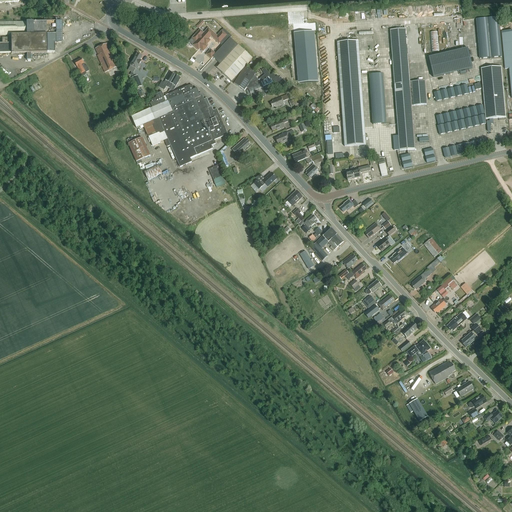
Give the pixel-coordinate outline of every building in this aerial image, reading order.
[(258,0),(228,0),(217,1),(218,9),(259,6),(258,0)] [(498,17),(487,18),(491,58),(502,57),(498,17)] [(59,21),(49,21),(48,21),(48,18),(43,19),(43,21),(15,22),(15,21),(0,21),(0,38),(1,38),(1,44),(0,44),(0,53),(12,53),(12,54),(26,53),(26,60),(30,60),(30,53),(54,52),(53,46),(56,46),(56,44),(61,43),(60,21),(59,21)] [(487,18),(476,19),(480,59),(491,58),(487,18)] [(412,106),(410,82),(405,29),(390,30),(390,33),(389,33),(389,40),(391,40),(400,151),(415,150),(412,106)] [(511,98),(511,97),(511,29),(501,30),(505,69),(509,68),(511,98)] [(223,30),(222,31),(217,37),(211,32),(208,35),(205,32),(204,34),(200,30),(188,43),(198,52),(200,50),(203,53),(208,48),(206,47),(211,42),(209,40),(211,37),(219,44),(220,44),(227,36),(228,34),(223,30)] [(314,32),(295,33),(299,83),(318,81),(314,32)] [(438,33),(429,33),(431,53),(439,52),(438,33)] [(221,65),(238,45),(230,39),(232,37),(228,34),(227,36),(220,44),(223,47),(216,54),(211,50),(207,55),(212,60),(213,58),(221,65)] [(337,42),(343,128),(344,147),(366,145),(358,40),(337,42)] [(105,73),(118,67),(108,43),(96,48),(99,55),(98,55),(105,73)] [(246,67),(253,60),(238,46),(238,45),(221,65),(217,69),(232,82),(246,67)] [(429,58),(433,78),(472,68),(468,49),(429,58)] [(140,60),(143,56),(138,53),(131,65),(132,65),(129,70),(132,72),(130,74),(133,76),(134,73),(133,73),(136,68),(139,64),(139,65),(142,61),(140,60)] [(86,66),(84,63),(82,58),(75,62),(77,67),(78,67),(82,74),(83,76),(87,74),(86,73),(90,71),(87,65),(86,66)] [(252,80),(255,76),(256,74),(246,67),(232,82),(234,85),(245,91),(247,88),(252,80)] [(502,67),(482,68),(486,120),(506,118),(502,67)] [(261,80),(259,81),(260,81),(260,82),(261,83),(271,75),(265,68),(262,70),(262,71),(265,75),(260,79),(261,80)] [(174,90),(180,79),(179,79),(180,77),(171,72),(171,74),(170,73),(164,83),(162,81),(159,87),(165,91),(167,87),(171,89),(171,90),(172,91),(173,90),(174,90)] [(249,90),(247,92),(248,96),(251,95),(252,97),(259,94),(261,93),(265,91),(266,93),(266,92),(280,86),(282,85),(284,84),(285,84),(286,83),(284,79),(282,79),(281,77),(278,78),(278,77),(275,78),(273,73),(271,75),(261,83),(262,84),(249,90)] [(383,74),(369,75),(373,124),(387,123),(383,74)] [(141,83),(137,75),(131,78),(135,86),(141,83)] [(252,80),(247,88),(249,90),(262,84),(261,83),(260,82),(260,81),(259,81),(255,76),(252,80)] [(412,106),(414,106),(427,105),(425,81),(410,82),(412,106)] [(168,140),(170,146),(180,168),(192,163),(190,159),(213,149),(211,146),(216,144),(214,141),(223,137),(228,135),(217,110),(213,111),(212,107),(211,108),(207,99),(204,100),(201,93),(200,94),(197,88),(194,89),(192,84),(167,96),(169,101),(166,102),(161,92),(155,95),(156,98),(151,100),(152,103),(150,103),(152,108),(132,118),(136,128),(143,125),(152,146),(165,141),(168,140)] [(284,101),(289,99),(287,95),(273,100),(273,102),(271,102),(273,107),(275,106),(275,108),(285,104),(284,101)] [(485,114),(483,105),(477,107),(479,116),(485,114)] [(478,116),(476,107),(470,108),(472,117),(478,116)] [(486,124),(484,115),(478,116),(480,125),(486,124)] [(479,125),(477,117),(471,118),(473,127),(479,125)] [(473,127),(470,118),(464,120),(466,128),(473,127)] [(283,124),(288,122),(287,120),(282,122),(282,121),(270,126),(273,131),(277,130),(277,131),(285,128),(283,124)] [(466,129),(464,120),(458,121),(460,130),(466,129)] [(459,130),(457,121),(451,123),(453,132),(459,130)] [(452,132),(450,123),(444,125),(446,133),(452,132)] [(445,134),(443,125),(437,126),(439,135),(445,134)] [(291,142),(290,140),(289,136),(294,134),(292,131),(287,133),(279,136),(279,137),(276,139),(278,144),(283,142),(284,143),(287,142),(288,143),(291,142)] [(136,162),(141,160),(150,156),(142,138),(133,142),(130,143),(128,144),(136,162)] [(249,143),(250,142),(247,139),(246,140),(245,139),(233,150),(238,156),(250,145),(249,143)] [(463,144),(465,153),(471,152),(469,143),(463,144)] [(456,146),(458,155),(464,153),(462,145),(456,146)] [(449,148),(451,156),(458,155),(455,146),(449,148)] [(432,148),(424,150),(425,157),(434,155),(432,148)] [(451,157),(449,148),(442,149),(445,158),(451,157)] [(295,163),(309,157),(306,150),(292,156),(295,163)] [(219,154),(224,168),(229,166),(223,151),(219,154)] [(322,161),(319,154),(309,158),(305,160),(309,165),(312,162),(314,165),(321,162),(323,171),(322,172),(323,174),(325,172),(324,171),(325,171),(324,161),(322,161)] [(409,154),(401,156),(402,162),(411,160),(409,154)] [(434,155),(425,157),(427,163),(435,161),(434,155)] [(145,168),(142,163),(141,160),(136,162),(138,165),(139,165),(141,170),(145,168)] [(411,161),(402,163),(404,169),(413,167),(411,161)] [(385,163),(379,165),(382,176),(388,175),(387,172),(385,163)] [(148,180),(151,179),(162,174),(157,165),(143,171),(148,180)] [(214,180),(223,177),(218,165),(209,169),(214,180)] [(312,177),(319,170),(313,165),(306,172),(308,173),(306,174),(309,177),(310,176),(312,177)] [(369,166),(368,166),(359,168),(359,170),(354,172),(352,167),(350,167),(351,172),(346,174),(348,181),(361,178),(360,173),(371,171),(369,166)] [(268,187),(277,179),(272,173),(260,183),(258,180),(254,184),(259,190),(265,184),(268,187)] [(217,188),(226,184),(223,177),(214,180),(217,188)] [(293,206),(302,197),(296,191),(287,200),(293,206)] [(354,199),(353,198),(350,201),(354,206),(355,208),(361,203),(357,197),(354,199)] [(370,199),(363,204),(367,209),(374,204),(370,199)] [(348,211),(354,206),(350,201),(349,200),(344,205),(340,208),(344,213),(347,210),(348,211)] [(297,208),(293,213),(295,216),(296,216),(299,219),(301,222),(304,219),(298,213),(300,211),(297,208)] [(314,221),(316,219),(313,215),(304,223),(306,225),(301,229),(306,234),(312,228),(311,227),(315,224),(314,223),(315,222),(314,221)] [(387,221),(382,226),(385,230),(391,225),(387,221)] [(371,238),(381,229),(375,223),(365,232),(366,233),(365,234),(368,237),(369,236),(371,238)] [(389,236),(395,231),(392,227),(386,232),(389,236)] [(413,228),(408,233),(412,238),(420,231),(419,229),(416,232),(413,228)] [(332,229),(317,243),(322,249),(328,243),(332,247),(330,248),(334,252),(335,250),(344,242),(332,229)] [(377,245),(381,251),(390,245),(387,241),(389,239),(387,237),(385,239),(377,245)] [(434,258),(442,251),(432,238),(423,245),(434,258)] [(322,262),(328,256),(316,243),(311,248),(316,253),(315,254),(322,262)] [(397,261),(397,262),(407,254),(403,248),(393,256),(393,257),(390,259),(394,264),(397,261)] [(309,269),(314,266),(306,251),(301,254),(309,269)] [(356,261),(358,260),(354,256),(353,257),(352,256),(343,263),(349,270),(357,262),(356,261)] [(363,273),(367,269),(363,265),(352,273),(354,275),(357,279),(363,273)] [(345,270),(338,277),(340,280),(348,274),(345,270)] [(413,285),(412,286),(415,289),(416,288),(417,289),(425,282),(424,280),(432,274),(428,270),(420,276),(421,276),(412,284),(413,285)] [(450,278),(441,286),(443,289),(448,285),(449,286),(453,290),(457,286),(453,281),(452,281),(450,278)] [(349,284),(355,292),(360,288),(358,286),(359,285),(355,280),(349,284)] [(372,294),(381,286),(377,281),(368,288),(369,289),(367,291),(367,292),(368,293),(369,294),(371,292),(372,294)] [(472,291),(466,283),(461,288),(467,295),(472,291)] [(440,287),(436,290),(438,292),(443,298),(447,294),(445,290),(443,289),(441,286),(440,287)] [(370,295),(365,300),(371,307),(376,302),(370,295)] [(383,311),(395,301),(390,296),(379,305),(383,311)] [(432,309),(431,310),(435,313),(436,313),(436,312),(437,313),(438,313),(446,305),(448,303),(445,300),(445,299),(443,301),(441,300),(433,307),(434,308),(432,309)] [(371,316),(378,310),(375,306),(368,311),(371,316)] [(404,317),(407,315),(403,310),(393,318),(393,317),(388,321),(383,325),(386,328),(391,324),(393,323),(395,320),(397,323),(398,323),(404,318),(404,317)] [(462,312),(455,318),(450,323),(450,324),(449,325),(449,326),(448,327),(451,330),(453,329),(454,330),(467,318),(462,312)] [(374,318),(378,323),(385,318),(381,313),(374,318)] [(476,314),(470,320),(474,325),(481,319),(476,314)] [(413,322),(402,333),(407,338),(418,327),(413,322)] [(473,331),(472,332),(463,340),(464,341),(462,343),(465,346),(467,345),(468,346),(477,338),(475,336),(482,331),(478,326),(476,324),(471,329),(473,331)] [(408,341),(399,348),(402,352),(411,345),(408,341)] [(411,357),(414,355),(417,353),(420,356),(422,354),(422,355),(428,350),(428,351),(431,349),(428,345),(428,346),(424,341),(417,347),(416,346),(410,350),(408,352),(411,357)] [(432,358),(428,353),(423,356),(424,358),(426,361),(426,362),(432,358)] [(448,362),(429,372),(435,385),(448,378),(447,377),(453,374),(452,373),(456,371),(452,363),(450,364),(448,362)] [(461,397),(474,389),(469,382),(457,390),(461,397)] [(451,388),(444,392),(446,396),(453,391),(451,388)] [(476,408),(486,402),(482,395),(472,402),(469,404),(468,406),(470,408),(472,409),(475,407),(476,408)] [(428,417),(417,399),(407,406),(411,414),(413,412),(419,422),(428,417)] [(472,418),(478,415),(475,409),(469,413),(472,418)] [(503,417),(497,411),(493,415),(492,415),(489,413),(484,418),(488,422),(491,419),(495,424),(503,417)] [(499,441),(503,437),(498,431),(494,435),(499,441)]
